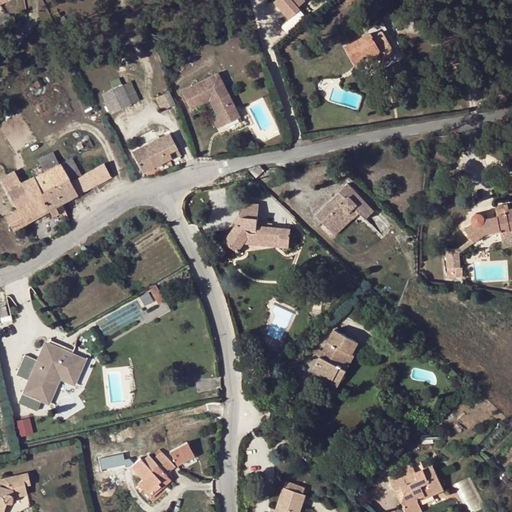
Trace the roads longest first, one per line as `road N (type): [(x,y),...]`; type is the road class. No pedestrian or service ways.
road 1 (residential): [(511,112),(245,158),(159,186)]
road 2 (residential): [(159,186),(224,355),(228,511)]
road 3 (residential): [(159,186),(113,201),(0,276)]
